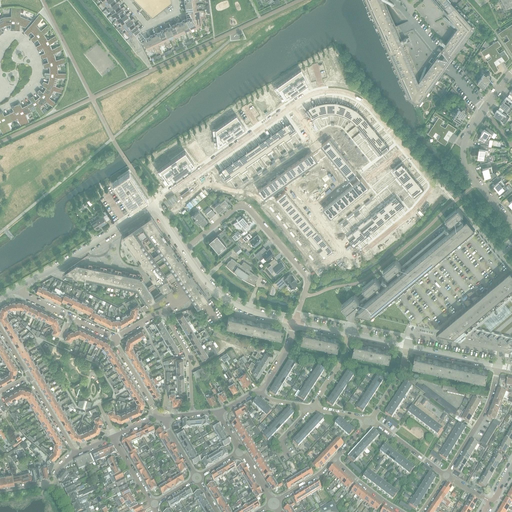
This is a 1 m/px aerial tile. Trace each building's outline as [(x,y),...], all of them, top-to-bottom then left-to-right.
[(98,0),(99,0),(101,0),(103,1),(101,3),(103,6),(106,5),(106,6),(107,7),(105,9),(106,9),(108,12),(110,11),(111,11),(111,12),(112,13),(110,15),(113,18),(115,16),(116,17),(117,19),(115,21),(118,24),(120,22),(121,23),(120,23),(122,25),(120,26),(120,27),(122,30),(125,28),(125,29),(126,31),(124,32),(125,32),(127,35),(129,34),(130,35),(131,37),(140,30),(138,27),(140,26),(138,23),(136,25),(133,22),(135,20),(133,18),(131,19),(128,16),(130,14),(129,12),(126,13),(124,10),(126,8),(124,6),(122,8),(119,4),(121,2),(119,0),(117,2),(115,0),(98,0)] [(449,0),(444,0),(439,4),(443,8),(451,2),(449,0)] [(511,4),(511,0),(501,0),(503,1),(501,2),(503,7),(506,6),(507,8),(511,4)] [(460,27),(444,48),(451,56),(473,26),(455,6),(447,13),(460,27)] [(11,16),(3,17),(5,25),(10,24),(10,29),(15,30),(16,7),(11,7),(11,16)] [(16,7),(15,30),(20,30),(20,24),(25,27),(31,20),(20,16),(21,7),(16,7)] [(199,10),(189,12),(191,17),(197,29),(201,27),(201,24),(199,10)] [(31,31),(34,35),(41,30),(36,25),(42,18),(39,15),(24,31),(27,35),(31,31)] [(189,18),(186,19),(191,31),(192,31),(191,29),(193,28),(194,30),(197,29),(191,17),(189,18)] [(191,31),(186,19),(180,22),(186,34),(185,31),(188,30),(189,32),(191,31)] [(186,34),(180,22),(175,24),(181,36),(180,34),(182,33),(183,35),(186,34)] [(181,36),(175,24),(169,27),(175,39),(174,37),(177,35),(178,37),(180,36),(181,36)] [(41,30),(34,35),(30,38),(33,42),(37,39),(40,44),(47,40),(44,34),(51,28),(48,25),(41,30)] [(394,27),(382,32),(383,35),(384,37),(386,42),(387,44),(389,49),(390,50),(392,56),(393,57),(395,62),(396,64),(398,69),(399,71),(401,76),(402,78),(404,83),(405,85),(407,90),(408,91),(410,97),(416,101),(417,102),(419,103),(430,89),(432,85),(435,81),(442,71),(434,65),(436,62),(438,59),(414,29),(400,35),(396,26),(394,27)] [(175,39),(169,27),(164,29),(170,41),(169,39),(171,38),(172,40),(175,39)] [(511,42),(511,35),(507,28),(498,33),(502,38),(507,35),(509,40),(505,43),(511,54),(511,44),(511,43),(511,42)] [(170,41),(164,29),(159,32),(164,44),(163,42),(166,41),(167,43),(170,41)] [(164,44),(159,32),(153,34),(159,47),(159,46),(158,44),(160,43),(162,45),(164,44)] [(159,47),(153,34),(148,37),(153,49),(154,49),(153,47),(155,46),(156,48),(159,46),(159,47)] [(47,40),(40,44),(36,46),(38,50),(42,48),(44,52),(52,49),(50,44),(58,40),(56,36),(47,40)] [(148,37),(142,40),(147,50),(147,49),(150,48),(151,50),(153,49),(148,37)] [(483,45),(486,48),(481,51),(484,56),(489,53),(492,58),(487,61),(495,73),(498,69),(494,62),(498,59),(489,46),(486,40),(483,45)] [(498,40),(489,46),(498,59),(502,57),(506,62),(509,58),(504,50),(499,53),(496,49),(501,45),(498,40)] [(60,45),(52,49),(44,52),(40,54),(42,59),(46,57),(48,62),(56,60),(54,53),(62,50),(60,45)] [(65,58),(56,60),(48,62),(43,63),(44,68),(49,67),(50,72),(58,73),(57,65),(66,63),(65,58)] [(300,69),(276,86),(285,98),(296,90),(297,89),(300,87),(308,82),(304,76),(301,69),(300,69)] [(49,77),(48,83),(55,86),(57,78),(66,79),(67,74),(58,73),(50,72),(45,72),(44,77),(49,77)] [(485,72),(481,77),(488,82),(491,77),(489,76),(490,75),(490,74),(490,73),(489,72),(488,72),(488,73),(487,73),(487,74),(485,72)] [(481,84),(480,86),(480,87),(480,88),(481,88),(482,88),(483,88),(483,87),(484,86),(484,87),(488,82),(481,77),(478,82),(481,84)] [(46,87),(43,92),(49,98),(54,90),(62,94),(64,89),(55,86),(48,83),(43,81),(41,85),(46,87)] [(40,96),(35,100),(40,107),(46,101),(53,107),(56,103),(49,98),(43,92),(39,89),(36,93),(40,96)] [(31,102),(27,105),(31,112),(35,109),(40,117),(44,114),(40,107),(35,100),(33,95),(29,98),(31,102)] [(329,101),(326,102),(328,113),(330,113),(333,113),(336,113),(337,102),(334,101),(332,101),(329,101)] [(511,107),(504,101),(502,104),(501,105),(505,109),(504,110),(508,113),(509,111),(511,107)] [(20,102),(16,104),(25,125),(29,123),(26,114),(31,112),(27,105),(22,107),(20,102)] [(318,103),(316,104),(320,115),(319,115),(320,117),(323,116),(326,116),(328,115),(328,113),(326,102),(324,102),(321,103),(318,103)] [(337,102),(336,113),(338,114),(341,114),(344,115),(348,105),(345,104),(343,103),(340,102),(337,102)] [(13,111),(9,113),(12,121),(17,118),(21,127),(25,125),(16,104),(11,106),(13,111)] [(308,108),(306,110),(312,119),(315,117),(317,116),(319,115),(320,115),(316,104),(313,105),(312,106),(310,107),(308,108)] [(348,105),(344,115),(346,116),(349,118),(351,119),(357,110),(355,108),(353,107),(350,106),(348,105)] [(460,107),(457,112),(464,117),(467,112),(465,110),(465,109),(466,108),(465,108),(465,107),(464,107),(463,107),(463,108),(462,109),(460,107)] [(357,110),(351,119),(353,121),(355,123),(357,125),(365,118),(364,116),(362,113),(360,112),(357,110)] [(503,123),(505,124),(509,118),(509,117),(507,116),(506,116),(507,115),(503,112),(502,113),(498,110),(497,110),(498,110),(497,112),(496,111),(494,114),(503,120),(504,121),(503,123)] [(2,111),(0,111),(0,117),(7,133),(12,131),(8,123),(12,121),(9,113),(4,115),(2,111)] [(457,119),(456,121),(456,122),(457,123),(458,123),(459,123),(459,122),(460,121),(461,122),(464,117),(457,112),(454,117),(457,119)] [(236,114),(215,129),(217,146),(233,135),(245,127),(240,121),(236,114)] [(439,117),(433,125),(446,134),(449,130),(453,133),(456,128),(448,123),(445,128),(441,125),(444,120),(439,117)] [(365,118),(357,125),(361,130),(361,131),(370,123),(365,118)] [(289,121),(283,126),(290,135),(296,131),(289,121)] [(361,130),(359,132),(364,138),(366,137),(366,136),(375,129),(370,123),(361,131),(361,130)] [(446,134),(433,125),(428,134),(433,137),(436,132),(440,135),(437,140),(445,145),(448,141),(444,138),(446,134)] [(283,126),(277,130),(284,140),(285,142),(291,137),(290,135),(283,126)] [(481,134),(482,134),(489,139),(491,136),(491,137),(495,132),(487,127),(484,131),(483,130),(481,134)] [(375,129),(366,136),(366,137),(371,142),(380,135),(375,129)] [(277,130),(271,134),(278,144),(284,140),(277,130)] [(271,134),(265,139),(272,148),(278,144),(271,134)] [(481,143),(481,146),(488,147),(490,139),(489,139),(482,134),(481,134),(480,143),(481,143)] [(371,142),(369,143),(374,149),(384,141),(380,135),(371,142)] [(331,137),(322,145),(325,149),(335,141),(331,137)] [(265,139),(259,143),(265,153),(266,154),(272,149),(272,148),(265,139)] [(335,141),(325,149),(329,153),(337,146),(337,147),(338,146),(335,141)] [(384,141),(374,149),(379,156),(389,147),(384,141)] [(259,143),(252,147),(259,157),(265,153),(259,143)] [(337,146),(329,153),(332,158),(340,151),(341,151),(337,147),(337,146)] [(478,154),(479,154),(487,156),(487,155),(488,156),(490,156),(491,147),(488,147),(481,146),(480,150),(479,150),(478,154)] [(252,147),(246,152),(253,161),(259,157),(252,147)] [(171,160),(159,169),(168,181),(188,167),(193,163),(185,151),(171,160)] [(340,151),(332,158),(335,162),(343,155),(340,151)] [(246,152),(239,157),(246,167),(253,161),(246,152)] [(311,152),(306,155),(312,163),(317,160),(311,152)] [(343,155),(335,162),(339,166),(347,160),(349,158),(345,154),(343,155)] [(479,154),(481,163),(482,162),(483,165),(490,163),(488,156),(487,155),(487,156),(479,154)] [(306,155),(302,158),(308,166),(312,163),(306,155)] [(239,157),(232,161),(239,171),(240,173),(247,169),(246,167),(239,157)] [(302,158),(297,161),(303,169),(308,166),(302,158)] [(347,160),(339,166),(342,170),(350,164),(347,160)] [(232,161),(225,167),(232,177),(239,171),(232,161)] [(297,161),(293,164),(299,173),(303,169),(297,161)] [(402,162),(393,170),(397,176),(398,176),(407,168),(402,162)] [(490,163),(483,165),(484,170),(483,170),(484,174),(485,174),(493,172),(493,171),(490,163)] [(293,164),(289,168),(294,176),(299,173),(293,164)] [(350,164),(342,170),(346,174),(353,168),(350,164)] [(225,167),(218,171),(225,181),(232,177),(225,167)] [(284,171),(290,179),(294,176),(289,168),(284,171)] [(353,168),(346,174),(349,179),(357,172),(353,168)] [(397,176),(403,184),(404,183),(413,176),(407,168),(398,176),(397,176)] [(283,169),(278,172),(280,174),(286,182),(290,179),(284,171),(283,169)] [(485,174),(490,180),(491,180),(493,182),(499,177),(494,171),(493,171),(493,172),(485,174)] [(118,179),(112,183),(130,210),(141,203),(142,204),(148,200),(130,173),(119,180),(118,179)] [(276,177),(275,177),(281,185),(286,182),(280,174),(276,177)] [(275,176),(270,179),(271,180),(277,188),(281,185),(275,177),(276,177),(275,176)] [(413,176),(404,183),(410,191),(419,183),(413,176)] [(361,177),(357,181),(364,190),(369,187),(361,177)] [(499,177),(493,182),(496,186),(495,186),(498,189),(505,184),(499,177)] [(267,183),(272,191),(277,188),(271,180),(267,183)] [(265,181),(261,184),(262,186),(268,194),(272,191),(267,183),(265,181)] [(357,181),(353,184),(360,194),(364,190),(357,181)] [(419,183),(410,191),(415,197),(424,189),(419,183)] [(353,184),(349,188),(356,197),(360,194),(353,184)] [(505,184),(498,189),(502,194),(502,193),(504,196),(510,191),(511,189),(511,188),(508,184),(506,186),(505,184)] [(262,186),(258,190),(263,198),(268,194),(262,186)] [(349,188),(344,191),(352,200),(356,197),(349,188)] [(344,191),(340,195),(348,204),(352,200),(344,191)] [(285,192),(275,199),(279,203),(288,196),(285,192)] [(340,195),(336,198),(344,207),(348,204),(340,195)] [(226,196),(213,207),(218,212),(220,210),(222,212),(231,205),(229,203),(231,201),(226,196)] [(288,196),(279,203),(282,208),(292,200),(288,196)] [(396,196),(390,201),(398,210),(404,205),(396,196)] [(336,198),(332,201),(339,211),(344,207),(336,198)] [(292,200),(282,208),(286,212),(295,204),(292,200)] [(332,201),(328,205),(335,214),(339,211),(332,201)] [(390,201),(384,206),(392,215),(398,210),(390,201)] [(295,204),(286,212),(289,216),(298,208),(295,204)] [(328,205),(323,208),(331,218),(335,214),(328,205)] [(384,206),(379,210),(386,220),(392,215),(384,206)] [(298,208),(289,216),(292,220),(302,213),(298,208)] [(458,208),(445,219),(450,225),(451,224),(452,226),(463,216),(462,215),(463,214),(458,208)] [(190,215),(198,225),(200,223),(202,226),(207,221),(198,210),(195,213),(194,212),(190,215)] [(379,210),(371,216),(379,226),(386,220),(379,210)] [(101,213),(95,216),(101,225),(107,222),(101,213)] [(302,213),(292,220),(296,224),(305,217),(302,213)] [(151,215),(122,235),(137,257),(138,256),(148,270),(157,284),(164,293),(173,287),(170,284),(178,279),(185,288),(189,295),(191,297),(192,299),(197,306),(200,304),(203,302),(208,299),(202,289),(196,280),(195,281),(164,238),(166,237),(151,215)] [(90,220),(92,222),(96,229),(101,225),(95,216),(90,220)] [(238,221),(234,223),(234,224),(235,225),(236,226),(237,227),(238,227),(239,228),(240,228),(241,228),(241,227),(242,226),(245,230),(249,227),(246,223),(247,222),(242,217),(241,218),(240,216),(236,219),(238,221)] [(371,216),(364,222),(372,232),(379,226),(371,216)] [(305,217),(296,224),(299,229),(309,221),(305,217)] [(371,315),(418,276),(475,228),(467,218),(356,312),(369,315),(371,315)] [(309,221),(299,229),(303,233),(312,225),(309,221)] [(364,222),(358,227),(366,236),(372,232),(364,222)] [(312,225),(303,233),(306,237),(315,229),(312,225)] [(358,227),(352,232),(360,241),(366,236),(358,227)] [(315,229),(306,237),(312,244),(321,237),(315,229)] [(352,232),(346,237),(354,246),(360,241),(352,232)] [(249,233),(243,238),(246,242),(252,236),(249,233)] [(254,247),(262,240),(257,234),(249,241),(254,247)] [(209,242),(218,253),(226,246),(217,235),(209,242)] [(321,237),(312,244),(318,252),(327,244),(321,237)] [(327,244),(318,252),(323,258),(332,250),(327,244)] [(262,248),(255,254),(260,260),(264,257),(267,260),(274,254),(270,248),(266,251),(262,248)] [(226,265),(226,266),(228,267),(230,269),(232,271),(234,273),(236,274),(236,275),(238,277),(247,264),(244,261),(241,265),(231,258),(229,262),(228,262),(227,263),(226,265)] [(276,260),(267,268),(272,273),(275,270),(277,273),(285,267),(281,261),(278,263),(276,260)] [(388,277),(401,266),(396,260),(383,271),(388,277)] [(76,263),(65,271),(65,272),(66,273),(71,274),(73,276),(136,289),(147,305),(156,299),(155,298),(154,297),(141,279),(139,278),(140,277),(79,264),(76,263)] [(247,264),(238,277),(241,279),(242,278),(244,280),(246,281),(249,282),(251,283),(254,285),(254,284),(256,282),(256,281),(258,277),(249,270),(251,267),(247,264)] [(511,271),(510,270),(436,332),(509,350),(511,347),(511,271)] [(284,275),(275,283),(280,288),(286,282),(291,288),(298,283),(295,281),(297,279),(292,274),(291,275),(290,274),(286,277),(284,275)] [(381,283),(376,278),(376,277),(363,288),(368,294),(381,283)] [(34,292),(40,294),(44,286),(42,285),(41,286),(39,285),(37,289),(36,289),(35,289),(34,291),(34,292)] [(44,286),(40,294),(45,297),(49,289),(46,288),(47,287),(44,286)] [(49,289),(45,297),(46,297),(46,298),(47,298),(49,298),(50,299),(54,290),(51,289),(51,290),(49,289)] [(54,290),(50,299),(52,300),(52,301),(53,301),(55,301),(58,294),(56,293),(56,291),(54,290)] [(61,301),(66,303),(69,296),(64,293),(63,295),(64,295),(61,301)] [(79,300),(75,308),(76,308),(77,309),(78,309),(79,309),(80,310),(88,293),(86,293),(84,299),(83,298),(82,300),(81,301),(79,300)] [(88,293),(80,310),(85,312),(88,305),(86,304),(87,302),(84,301),(85,300),(87,296),(89,297),(90,294),(88,293)] [(58,294),(55,301),(60,303),(61,301),(64,295),(63,295),(61,294),(60,295),(58,294)] [(69,296),(66,303),(71,305),(75,297),(72,295),(71,297),(69,296)] [(360,301),(356,296),(355,295),(342,305),(347,311),(360,301)] [(75,297),(71,305),(72,306),(73,307),(74,308),(75,307),(75,308),(79,300),(77,299),(77,298),(75,297)] [(9,302),(4,305),(8,312),(13,309),(9,302)] [(24,302),(21,309),(26,312),(29,304),(24,302)] [(29,304),(26,312),(31,314),(34,307),(29,304)] [(88,305),(85,312),(90,314),(93,309),(94,307),(88,305)] [(131,309),(130,311),(138,313),(139,307),(137,305),(131,309)] [(34,307),(31,314),(36,316),(39,309),(34,307)] [(39,309),(36,316),(41,319),(44,311),(39,309)] [(44,311),(41,319),(46,321),(49,314),(44,311)] [(97,312),(93,319),(94,320),(95,321),(96,321),(97,321),(98,322),(102,313),(99,311),(98,313),(97,312)] [(130,311),(130,313),(134,320),(136,318),(138,313),(130,311)] [(102,313),(98,322),(100,322),(101,323),(102,324),(103,324),(107,317),(104,315),(105,314),(102,313)] [(127,313),(124,314),(129,323),(134,320),(130,313),(127,314),(127,313)] [(49,314),(46,321),(51,323),(54,316),(49,314)] [(123,317),(121,318),(125,325),(129,323),(124,314),(122,316),(123,317)] [(177,318),(180,323),(186,319),(189,318),(189,317),(188,315),(185,317),(183,314),(177,318)] [(7,316),(0,319),(0,320),(2,324),(9,320),(7,316)] [(54,316),(51,323),(52,326),(59,324),(57,318),(54,316)] [(107,317),(103,324),(109,327),(113,320),(107,317)] [(236,318),(228,317),(226,326),(245,330),(246,321),(239,319),(239,318),(236,317),(236,318)] [(119,319),(116,319),(117,327),(122,327),(125,325),(121,318),(119,319)] [(186,319),(180,323),(183,328),(189,325),(187,322),(190,320),(189,318),(186,319)] [(9,320),(2,324),(5,329),(12,325),(11,323),(12,322),(10,319),(9,320)] [(157,326),(155,327),(156,330),(158,328),(164,325),(161,319),(155,323),(157,326)] [(254,322),(246,321),(245,330),(263,334),(264,324),(257,323),(257,322),(254,321),(254,322)] [(59,324),(52,326),(53,329),(60,333),(61,329),(59,324)] [(272,326),(264,324),(263,334),(281,338),(283,328),(275,327),(275,326),(272,325),(272,326)] [(12,325),(5,329),(8,333),(16,329),(15,326),(13,327),(12,325)] [(164,325),(158,328),(161,334),(167,330),(164,325)] [(189,325),(183,328),(186,333),(194,328),(193,326),(191,328),(189,325)] [(79,337),(82,329),(79,328),(74,330),(76,338),(79,337)] [(195,328),(194,328),(186,333),(190,339),(195,335),(193,332),(196,330),(195,328)] [(16,329),(8,333),(9,335),(9,336),(9,337),(10,337),(11,338),(18,334),(16,332),(17,331),(16,329)] [(83,339),(87,332),(82,329),(79,337),(83,339)] [(142,329),(138,332),(142,338),(146,336),(142,329)] [(76,338),(74,330),(67,332),(66,334),(74,338),(76,338)] [(167,330),(161,334),(164,339),(170,335),(167,330)] [(300,342),(305,343),(318,346),(320,336),(312,335),(313,334),(310,333),(310,334),(302,332),(300,342)] [(18,334),(11,338),(11,339),(11,340),(12,341),(13,341),(14,342),(22,338),(20,335),(19,336),(18,334)] [(74,338),(66,334),(64,339),(65,340),(70,343),(70,342),(71,343),(73,339),(74,338)] [(170,335),(164,339),(160,341),(161,343),(163,343),(165,345),(167,344),(173,340),(170,335)] [(195,335),(190,339),(193,344),(199,340),(201,339),(199,336),(197,338),(195,335)] [(127,338),(126,343),(133,345),(134,343),(130,336),(127,338)] [(318,346),(323,347),(336,350),(338,340),(331,339),(331,338),(328,337),(328,338),(320,336),(318,346)] [(22,338),(14,342),(16,347),(23,343),(22,341),(23,340),(22,338)] [(109,342),(104,340),(100,347),(102,348),(103,349),(110,344),(109,342)] [(173,340),(167,344),(169,347),(167,348),(168,350),(171,349),(176,345),(173,340)] [(199,340),(193,344),(196,349),(202,345),(199,340)] [(23,343),(16,347),(19,351),(27,347),(26,345),(24,345),(23,343)] [(133,345),(126,343),(124,349),(126,352),(133,347),(133,345)] [(113,349),(110,344),(103,349),(105,353),(113,349)] [(353,353),(358,354),(371,357),(373,348),(365,346),(366,345),(363,344),(363,345),(355,344),(353,353)] [(176,345),(171,349),(174,354),(180,351),(176,345)] [(202,345),(196,349),(199,354),(207,349),(206,347),(203,348),(202,345)] [(27,347),(19,351),(20,353),(20,354),(20,355),(21,356),(22,356),(28,352),(27,349),(28,349),(27,347)] [(133,347),(126,352),(128,356),(136,352),(133,347)] [(258,351),(256,354),(259,356),(262,358),(268,361),(271,356),(265,352),(264,355),(261,353),(260,352),(261,350),(257,347),(255,350),(258,351)] [(381,349),(373,348),(371,357),(389,361),(391,352),(383,350),(384,349),(381,348),(381,349)] [(113,349),(105,353),(107,356),(106,356),(107,359),(116,353),(113,349)] [(208,349),(207,349),(199,354),(202,359),(208,356),(206,353),(209,351),(208,349)] [(137,351),(136,352),(128,356),(130,358),(129,359),(130,360),(131,361),(138,357),(137,354),(138,354),(137,351)] [(8,352),(1,356),(3,358),(1,359),(3,361),(11,356),(10,355),(10,353),(9,352),(8,352)] [(28,352),(22,356),(22,357),(22,358),(23,359),(24,359),(25,361),(33,356),(31,354),(30,354),(28,352)] [(116,353),(107,359),(108,361),(110,360),(111,362),(118,358),(116,353)] [(11,356),(3,361),(4,363),(5,363),(7,365),(13,361),(11,356)] [(33,356),(25,361),(27,365),(34,361),(33,359),(34,358),(33,356)] [(138,357),(131,361),(132,362),(131,363),(132,364),(133,364),(134,365),(142,360),(141,358),(140,359),(138,357)] [(423,358),(415,357),(413,366),(431,370),(433,361),(426,359),(426,358),(423,357),(423,358)] [(118,358),(111,362),(112,365),(111,365),(113,368),(121,362),(118,358)] [(262,358),(259,363),(265,366),(268,361),(262,358)] [(142,360),(134,365),(137,370),(144,366),(143,363),(144,363),(142,360)] [(13,361),(7,365),(9,369),(16,365),(13,361)] [(34,361),(27,365),(30,370),(38,365),(36,363),(35,363),(34,361)] [(288,361),(285,366),(291,370),(295,365),(288,361)] [(431,370),(436,371),(449,374),(451,364),(444,363),(444,362),(441,361),(441,362),(433,361),(431,370)] [(121,362),(113,368),(114,370),(115,369),(117,372),(124,367),(124,366),(123,365),(122,365),(121,362)] [(259,363),(256,368),(262,371),(265,366),(259,363)] [(459,366),(457,365),(451,364),(449,374),(468,377),(470,368),(462,366),(462,365),(459,365),(459,366)] [(9,369),(9,371),(17,373),(18,368),(16,365),(9,369)] [(38,365),(30,370),(31,371),(31,372),(31,374),(32,374),(33,374),(40,370),(38,368),(39,367),(38,365)] [(144,366),(137,370),(140,374),(148,369),(147,367),(145,368),(144,366)] [(285,366),(282,371),(288,375),(291,370),(285,366)] [(318,366),(314,372),(320,376),(323,370),(318,366)] [(124,367),(117,372),(118,374),(117,375),(118,377),(127,372),(126,371),(126,370),(126,368),(125,368),(124,367)] [(239,367),(237,368),(247,384),(249,383),(249,382),(250,382),(245,373),(242,374),(242,373),(243,372),(239,367)] [(247,384),(237,368),(235,370),(238,375),(239,375),(239,376),(237,377),(243,386),(244,385),(245,386),(247,384)] [(262,371),(256,368),(253,373),(258,377),(262,371)] [(468,377),(472,378),(486,381),(488,372),(480,370),(480,369),(478,369),(477,370),(470,368),(468,377)] [(148,369),(140,374),(142,379),(149,375),(148,372),(149,372),(148,369)] [(196,377),(202,374),(198,369),(193,372),(196,377)] [(40,370),(33,374),(33,375),(33,376),(34,377),(35,377),(35,379),(44,374),(42,372),(41,372),(40,370)] [(9,371),(8,374),(12,380),(15,379),(17,373),(9,371)] [(282,371),(279,377),(285,380),(288,375),(282,371)] [(127,372),(118,377),(119,379),(121,378),(122,381),(130,376),(130,375),(129,374),(128,374),(127,372)] [(314,372),(311,377),(317,381),(320,376),(314,372)] [(347,372),(344,377),(350,381),(353,376),(347,372)] [(8,374),(4,376),(8,383),(12,380),(8,374)] [(44,374),(35,379),(38,383),(45,379),(44,377),(45,376),(44,374)] [(149,375),(142,379),(145,384),(154,379),(152,376),(151,377),(149,375)] [(130,376),(122,381),(123,383),(122,383),(124,386),(132,381),(132,380),(132,379),(131,378),(130,377),(129,376),(130,376)] [(279,377),(276,382),(282,386),(285,380),(279,377)] [(311,377),(307,382),(313,386),(317,381),(311,377)] [(344,377),(340,382),(346,386),(350,381),(344,377)] [(376,377),(373,382),(379,386),(382,381),(376,377)] [(45,379),(38,383),(41,388),(49,383),(48,381),(46,381),(45,379)] [(154,379),(145,384),(146,385),(146,386),(146,387),(147,388),(148,388),(155,384),(154,382),(155,381),(154,379)] [(228,380),(229,382),(231,384),(228,386),(232,393),(233,392),(234,393),(236,392),(236,391),(237,389),(235,386),(236,386),(234,382),(233,382),(232,380),(230,379),(228,380)] [(132,381),(124,386),(125,388),(126,387),(128,390),(135,385),(132,381)] [(404,384),(402,387),(409,391),(412,386),(405,381),(403,384),(404,384)] [(276,382),(272,387),(278,391),(282,386),(276,382)] [(307,382),(304,387),(310,391),(313,386),(307,382)] [(340,382),(337,387),(343,391),(346,386),(340,382)] [(373,382),(369,387),(375,391),(379,386),(373,382)] [(49,383),(41,388),(42,389),(42,391),(42,392),(44,392),(50,388),(49,386),(50,385),(49,383)] [(155,384),(148,388),(148,389),(148,390),(149,391),(150,391),(151,393),(159,388),(158,385),(156,386),(155,384)] [(135,385),(128,390),(129,392),(128,393),(129,395),(138,390),(135,385)] [(221,400),(227,397),(224,394),(225,393),(221,386),(217,388),(220,392),(217,394),(221,400)] [(278,391),(272,387),(269,392),(275,396),(278,391)] [(304,387),(301,392),(306,396),(310,391),(304,387)] [(337,387),(333,392),(339,396),(343,391),(337,387)] [(369,387),(366,392),(372,396),(375,391),(369,387)] [(401,390),(399,392),(405,397),(409,391),(402,387),(401,387),(400,389),(401,390)] [(50,388),(44,392),(44,393),(44,394),(45,395),(46,396),(46,397),(54,392),(53,390),(52,390),(50,388)] [(159,388),(151,393),(154,399),(155,399),(157,398),(157,397),(156,396),(160,393),(159,391),(160,390),(159,388)] [(18,389),(13,392),(17,399),(22,396),(18,389)] [(26,389),(24,397),(26,397),(33,393),(31,390),(26,389)] [(498,389),(496,395),(504,397),(507,398),(507,396),(504,395),(506,392),(498,389)] [(138,390),(129,395),(131,397),(132,397),(133,399),(141,395),(138,390)] [(171,391),(171,394),(169,394),(170,400),(172,400),(173,405),(172,405),(174,407),(175,407),(175,406),(179,406),(179,404),(183,404),(182,393),(182,390),(175,390),(171,391)] [(13,392),(8,395),(13,403),(16,401),(15,400),(17,399),(13,392)] [(54,392),(46,397),(49,401),(56,397),(55,395),(56,394),(54,392)] [(306,396),(301,392),(297,397),(303,401),(306,396)] [(333,392),(330,397),(336,401),(339,396),(333,392)] [(366,392),(363,397),(369,401),(372,396),(366,392)] [(397,395),(396,397),(395,397),(402,402),(405,397),(399,392),(398,392),(396,394),(397,395)] [(33,393),(26,397),(29,402),(36,398),(33,393)] [(210,404),(213,403),(214,404),(215,402),(216,402),(213,394),(209,395),(208,394),(206,395),(207,396),(206,397),(207,399),(208,399),(210,404)] [(13,403),(8,395),(4,397),(7,404),(10,403),(11,404),(13,403)] [(141,395),(133,399),(136,404),(143,399),(141,395)] [(496,395),(494,400),(501,403),(504,397),(496,395)] [(56,397),(49,401),(52,406),(60,401),(58,399),(57,400),(56,397)] [(336,401),(330,397),(326,403),(332,407),(336,401)] [(363,397),(359,403),(365,407),(369,401),(363,397)] [(394,400),(392,402),(392,403),(399,407),(402,402),(395,397),(396,397),(395,397),(393,399),(394,400)] [(36,398),(29,402),(30,404),(29,405),(30,407),(39,402),(36,398)] [(252,403),(257,408),(262,402),(257,398),(252,403)] [(470,400),(469,402),(478,407),(481,402),(474,398),(472,401),(470,400)] [(136,404),(136,405),(144,408),(145,402),(143,399),(136,404)] [(494,400),(492,406),(499,409),(501,403),(494,400)] [(60,401),(52,406),(53,407),(53,409),(53,410),(55,410),(61,406),(60,404),(61,403),(60,401)] [(39,402),(30,407),(32,409),(33,409),(34,411),(41,407),(41,406),(41,405),(41,404),(40,404),(39,402)] [(262,402),(257,408),(261,412),(266,407),(262,402)] [(391,405),(389,408),(395,412),(399,407),(392,403),(392,402),(391,402),(390,404),(391,405)] [(471,404),(468,409),(475,413),(478,407),(469,402),(469,403),(471,404)] [(365,407),(359,403),(356,408),(362,412),(365,407)] [(136,405),(135,407),(139,415),(142,413),(144,408),(136,405)] [(61,406),(55,410),(55,411),(55,412),(56,413),(57,414),(57,415),(65,410),(64,408),(63,409),(61,406)] [(242,406),(237,409),(242,416),(247,413),(242,406)] [(410,414),(413,416),(418,410),(413,406),(408,412),(407,413),(410,415),(410,414)] [(492,406),(490,411),(497,414),(499,409),(492,406)] [(41,407),(34,411),(36,413),(34,414),(36,416),(44,411),(43,410),(43,409),(43,408),(42,407),(41,407)] [(135,407),(130,409),(134,417),(139,415),(135,407)] [(266,416),(271,411),(266,407),(261,412),(263,414),(259,418),(261,419),(259,421),(260,422),(263,420),(266,416)] [(389,408),(388,407),(386,409),(387,410),(385,413),(392,417),(395,412),(389,408)] [(130,409),(126,412),(129,419),(134,417),(130,409)] [(242,416),(237,409),(232,411),(237,419),(242,416)] [(288,409),(283,413),(289,418),(293,414),(288,409)] [(464,411),(463,413),(465,414),(472,418),(475,413),(468,409),(466,412),(464,411)] [(65,410),(57,415),(60,419),(67,415),(66,413),(67,412),(65,410)] [(413,416),(412,417),(415,418),(418,420),(423,414),(418,410),(413,416)] [(44,411),(36,416),(37,418),(39,418),(40,420),(47,416),(44,411)] [(497,414),(490,411),(488,417),(494,420),(492,423),(497,426),(499,427),(501,423),(495,420),(497,414)] [(115,412),(108,415),(109,418),(115,421),(118,413),(115,412)] [(126,412),(121,414),(124,421),(129,419),(126,412)] [(118,413),(115,421),(121,423),(124,421),(121,414),(118,413)] [(283,413),(279,418),(285,423),(289,418),(283,413)] [(465,414),(463,413),(465,414),(462,419),(469,423),(472,418),(465,414)] [(318,414),(313,419),(319,423),(323,419),(318,414)] [(418,420),(417,420),(419,422),(420,421),(423,424),(428,418),(423,414),(418,420)] [(67,415),(60,419),(63,424),(71,419),(69,417),(68,418),(67,415)] [(47,416),(40,420),(41,422),(40,423),(41,426),(50,421),(47,416)] [(95,422),(94,425),(101,428),(103,422),(103,421),(102,418),(95,422)] [(208,418),(202,419),(202,426),(208,426),(210,428),(210,426),(208,425),(208,418)] [(279,418),(275,422),(280,427),(285,423),(279,418)] [(335,423),(339,428),(344,422),(339,418),(335,423)] [(423,424),(422,424),(425,426),(425,425),(428,427),(432,421),(428,418),(423,424)] [(71,419),(63,424),(66,428),(72,424),(71,422),(72,422),(71,419)] [(195,420),(194,420),(194,423),(196,423),(196,427),(202,426),(202,419),(201,419),(196,419),(195,420)] [(313,419),(309,423),(314,428),(319,423),(313,419)] [(188,420),(189,428),(195,427),(196,427),(196,423),(194,423),(194,420),(188,420)] [(231,424),(234,429),(241,424),(238,420),(231,424)] [(50,421),(41,426),(43,428),(44,427),(45,429),(52,425),(52,423),(52,422),(50,422),(50,421)] [(428,427),(427,428),(429,430),(430,429),(433,431),(437,425),(432,421),(428,427)] [(210,426),(210,428),(212,427),(214,431),(221,427),(218,422),(211,426),(210,426)] [(275,422),(271,427),(276,432),(280,427),(275,422)] [(344,422),(339,428),(344,432),(349,426),(344,422)] [(309,423),(305,428),(310,432),(314,428),(309,423)] [(72,424),(66,428),(68,433),(75,429),(72,424)] [(241,424),(234,429),(237,434),(244,429),(241,424)] [(459,424),(456,430),(462,434),(463,434),(465,432),(464,431),(466,428),(459,424)] [(52,425),(45,429),(46,431),(45,432),(47,435),(55,430),(54,428),(54,427),(54,426),(53,425),(52,425)] [(150,426),(146,428),(149,435),(155,432),(151,425),(150,426)] [(433,431),(432,432),(434,434),(435,433),(438,435),(442,429),(437,425),(433,431)] [(349,426),(344,432),(348,436),(353,431),(349,426)] [(93,427),(88,429),(91,436),(96,434),(93,427)] [(221,427),(214,431),(217,436),(224,432),(221,427)] [(271,427),(267,431),(272,436),(276,432),(271,427)] [(140,431),(139,431),(141,434),(142,434),(144,437),(149,435),(146,428),(142,430),(140,431)] [(305,428),(301,432),(306,437),(310,432),(305,428)] [(75,429),(68,433),(70,436),(71,438),(76,440),(78,433),(77,432),(75,429)] [(88,429),(83,431),(86,439),(91,436),(88,429)] [(161,429),(156,432),(155,432),(159,437),(165,433),(163,430),(162,430),(161,429)] [(178,440),(185,436),(182,432),(184,430),(182,429),(181,430),(175,434),(178,440)] [(244,429),(237,434),(240,439),(247,434),(244,429)] [(371,432),(369,434),(369,435),(374,440),(378,435),(373,430),(372,429),(370,431),(371,432)] [(55,430),(47,435),(48,437),(49,436),(51,439),(58,434),(55,430)] [(456,430),(453,435),(459,439),(460,440),(461,437),(460,437),(462,434),(456,430)] [(78,433),(76,440),(81,441),(83,440),(86,439),(83,431),(79,433),(78,433)] [(137,432),(134,434),(137,440),(142,438),(143,438),(144,437),(142,434),(141,434),(139,431),(137,432)] [(272,436),(267,431),(262,436),(268,441),(272,436)] [(224,432),(217,436),(220,441),(227,437),(224,432)] [(301,432),(297,437),(302,441),(306,437),(301,432)] [(165,433),(159,437),(162,442),(168,439),(165,433)] [(58,434),(51,439),(54,443),(61,439),(58,434)] [(137,440),(134,434),(130,435),(125,438),(124,439),(123,438),(121,443),(123,444),(123,443),(127,445),(130,444),(131,443),(137,440)] [(247,434),(240,439),(242,443),(250,438),(247,434)] [(367,436),(365,439),(364,439),(370,444),(374,440),(369,435),(369,434),(368,434),(366,436),(367,436)] [(453,435),(449,440),(456,444),(457,445),(458,442),(457,442),(459,439),(453,435)] [(185,436),(178,440),(181,445),(188,441),(185,436)] [(227,437),(220,441),(223,446),(222,447),(224,448),(224,446),(230,443),(227,437)] [(302,441),(297,437),(292,441),(298,446),(302,441)] [(250,438),(242,443),(246,450),(254,445),(250,438)] [(363,441),(361,443),(360,443),(366,449),(370,444),(364,439),(365,439),(364,438),(362,440),(363,441)] [(506,438),(502,444),(508,448),(511,442),(506,438)] [(54,443),(53,447),(61,448),(62,441),(61,439),(54,443)] [(168,439),(162,442),(165,447),(171,444),(168,439)] [(337,439),(333,443),(339,448),(343,444),(337,439)] [(449,440),(446,445),(453,449),(453,450),(455,447),(454,447),(456,444),(449,440)] [(472,440),(469,447),(475,450),(478,444),(472,440)] [(188,441),(181,445),(184,450),(191,446),(188,441)] [(13,448),(8,442),(7,443),(8,446),(7,447),(5,444),(3,445),(7,451),(13,448)] [(133,445),(131,443),(130,444),(127,445),(123,443),(123,444),(123,445),(129,455),(135,451),(132,446),(133,445)] [(333,443),(330,447),(335,452),(339,448),(333,443)] [(359,445),(356,448),(362,453),(366,449),(360,443),(361,443),(360,443),(358,445),(359,445)] [(171,444),(165,447),(168,453),(174,449),(171,444)] [(508,448),(502,444),(499,450),(505,454),(508,448)] [(112,445),(107,447),(110,455),(112,459),(114,458),(113,455),(112,455),(112,454),(115,453),(112,445)] [(254,445),(246,450),(249,455),(257,450),(254,445)] [(380,451),(385,455),(389,449),(390,449),(390,448),(388,447),(387,447),(384,445),(380,451)] [(446,445),(443,450),(450,454),(449,455),(450,455),(452,453),(451,452),(453,449),(446,445)] [(191,446),(184,450),(187,455),(194,451),(191,446)] [(53,447),(53,450),(58,456),(60,454),(61,448),(53,447)] [(107,447),(102,449),(105,457),(110,455),(107,447)] [(223,449),(218,451),(222,458),(228,454),(224,448),(222,447),(223,449)] [(330,447),(326,451),(332,456),(335,452),(330,447)] [(354,450),(352,452),(358,458),(362,453),(356,448),(356,447),(354,449),(354,450)] [(469,447),(465,452),(471,456),(475,450),(469,447)] [(102,449),(97,451),(100,459),(105,457),(102,449)] [(174,449),(168,453),(171,458),(177,454),(174,449)] [(389,449),(385,455),(390,459),(394,453),(395,452),(393,450),(392,451),(390,449),(389,449)] [(58,456),(53,450),(48,454),(54,460),(58,456)] [(257,450),(249,455),(252,459),(260,455),(257,450)] [(450,454),(443,450),(440,456),(446,460),(447,460),(448,458),(448,457),(449,455),(450,454)] [(100,459),(97,451),(92,453),(95,461),(100,459)] [(132,460),(138,457),(135,451),(129,455),(132,460)] [(194,451),(187,455),(191,460),(197,456),(194,451)] [(212,455),(214,458),(215,458),(217,461),(217,460),(222,457),(222,458),(218,451),(213,454),(212,455)] [(326,451),(322,455),(328,460),(332,456),(326,451)] [(496,455),(493,461),(499,464),(502,458),(500,457),(501,455),(495,451),(493,453),(496,455)] [(352,452),(351,452),(349,454),(350,454),(348,457),(353,462),(358,458),(352,452)] [(465,452),(461,458),(467,461),(471,456),(465,452)] [(394,453),(390,459),(394,463),(399,456),(399,457),(400,456),(398,454),(397,455),(394,453)] [(85,456),(81,458),(86,467),(92,464),(94,468),(96,467),(94,463),(93,464),(89,454),(85,456)] [(177,454),(171,458),(174,463),(181,459),(180,459),(177,454)] [(212,455),(207,458),(210,465),(211,465),(211,464),(215,462),(216,462),(216,461),(217,461),(215,458),(214,458),(212,455)] [(260,455),(252,459),(255,464),(263,459),(260,455)] [(322,455),(318,459),(324,464),(328,460),(322,455)] [(197,456),(191,460),(190,460),(194,465),(200,461),(201,461),(201,459),(199,460),(197,456)] [(399,456),(394,463),(399,466),(404,460),(405,460),(402,458),(402,459),(399,457),(399,456)] [(135,466),(141,462),(138,457),(132,460),(132,461),(132,460),(135,465),(135,466)] [(39,461),(40,466),(42,465),(44,476),(49,475),(49,474),(50,474),(51,471),(52,470),(53,466),(52,465),(54,462),(50,458),(47,462),(47,465),(43,465),(42,460),(39,461)] [(86,467),(81,458),(74,461),(78,470),(86,467)] [(102,464),(100,465),(101,467),(105,465),(105,464),(108,463),(109,467),(116,463),(114,458),(112,459),(104,463),(102,464)] [(201,459),(201,461),(202,462),(205,468),(210,465),(207,458),(202,461),(201,459)] [(461,458),(458,464),(464,467),(467,461),(461,458)] [(181,459),(174,463),(177,468),(184,464),(181,459)] [(263,459),(255,464),(258,469),(266,464),(263,459)] [(318,459),(315,463),(320,468),(324,464),(318,459)] [(404,460),(399,466),(404,470),(409,464),(410,463),(407,462),(404,460)] [(34,462),(35,467),(36,467),(38,478),(44,476),(42,465),(40,466),(39,461),(34,462)] [(230,462),(226,464),(230,471),(236,468),(232,461),(230,462)] [(493,461),(489,466),(495,470),(499,464),(493,461)] [(138,471),(144,467),(141,462),(135,466),(138,471)] [(106,468),(107,470),(108,473),(111,472),(118,468),(116,463),(109,467),(106,468)] [(184,464),(177,468),(180,472),(178,473),(180,474),(181,473),(186,470),(185,468),(186,468),(184,464)] [(221,468),(220,468),(222,472),(223,471),(225,474),(230,471),(226,464),(226,465),(221,468)] [(243,464),(237,468),(241,473),(247,469),(245,466),(243,464)] [(266,464),(258,469),(261,473),(269,469),(266,464)] [(409,464),(404,470),(409,474),(414,468),(415,467),(412,465),(412,466),(409,464)] [(464,467),(458,464),(454,470),(460,473),(464,467)] [(328,475),(330,477),(337,469),(333,465),(328,471),(330,473),(328,475)] [(489,466),(486,472),(492,476),(495,470),(489,466)] [(28,471),(29,472),(32,479),(38,478),(36,467),(35,467),(27,469),(28,471)] [(147,472),(144,467),(138,471),(141,476),(147,472)] [(309,467),(303,470),(308,477),(313,474),(309,467)] [(111,472),(108,473),(104,475),(105,477),(109,475),(110,478),(113,477),(120,473),(118,468),(111,472)] [(215,471),(215,472),(219,478),(224,475),(225,474),(223,471),(222,472),(220,468),(215,472),(215,471)] [(247,469),(241,473),(244,478),(250,474),(249,472),(247,469)] [(269,469),(261,473),(264,478),(272,474),(269,469)] [(337,469),(330,477),(332,478),(334,476),(336,478),(341,473),(337,469)] [(303,470),(299,473),(303,480),(308,477),(303,470)] [(365,478),(368,480),(373,474),(368,470),(363,476),(362,477),(364,479),(365,478)] [(58,480),(62,483),(77,476),(72,472),(69,475),(64,471),(58,480)] [(19,475),(13,476),(14,482),(21,481),(22,482),(33,480),(32,479),(29,472),(19,475)] [(150,477),(147,472),(141,476),(144,481),(150,477)] [(213,481),(213,482),(215,483),(214,481),(219,478),(215,472),(211,474),(210,475),(213,481)] [(486,472),(482,478),(488,482),(492,476),(486,472)] [(113,477),(116,482),(123,478),(120,473),(113,477)] [(179,475),(175,478),(179,484),(182,482),(184,481),(180,475),(180,474),(178,473),(179,475)] [(299,473),(294,476),(298,483),(303,480),(299,473)] [(341,473),(336,478),(338,480),(336,482),(338,484),(345,476),(341,473)] [(429,473),(425,479),(432,483),(433,484),(434,481),(435,477),(429,473)] [(12,474),(6,475),(7,485),(15,484),(14,482),(13,476),(12,474)] [(250,474),(244,478),(244,479),(247,483),(253,479),(250,474)] [(368,480),(367,481),(369,482),(370,482),(372,484),(373,484),(377,478),(373,474),(368,480)] [(77,476),(62,483),(60,484),(63,488),(73,484),(72,481),(77,478),(78,478),(78,476),(77,476)] [(294,476),(289,479),(293,486),(298,483),(294,476)] [(345,476),(338,484),(340,485),(342,483),(344,485),(349,480),(345,476)] [(147,486),(153,482),(150,477),(144,481),(147,486)] [(266,481),(269,486),(276,482),(273,477),(266,481)] [(123,478),(116,482),(118,487),(126,483),(123,478)] [(170,481),(168,482),(170,485),(172,484),(174,487),(175,486),(179,484),(175,478),(170,481)] [(373,484),(372,484),(374,486),(375,485),(377,487),(378,488),(382,481),(377,478),(373,484)] [(488,482),(482,478),(479,484),(485,488),(488,482)] [(253,479),(247,483),(250,488),(256,484),(253,479)] [(293,486),(289,479),(283,483),(288,489),(293,486)] [(425,479),(422,484),(429,488),(429,489),(431,486),(430,486),(432,483),(425,479)] [(349,480),(344,485),(346,487),(344,489),(346,491),(353,484),(349,480)] [(73,484),(63,488),(64,490),(66,494),(76,489),(74,485),(75,485),(75,486),(81,483),(80,481),(73,484)] [(317,481),(312,484),(316,491),(321,488),(317,481)] [(378,488),(377,487),(377,488),(379,490),(380,489),(382,491),(387,485),(382,481),(378,488)] [(157,488),(157,486),(156,486),(153,482),(147,486),(149,490),(150,489),(151,491),(157,488)] [(168,482),(163,485),(167,491),(170,489),(172,488),(174,487),(172,484),(170,485),(168,482)] [(210,492),(216,488),(214,484),(215,483),(213,482),(213,483),(207,486),(208,488),(210,492)] [(276,482),(269,486),(272,491),(282,485),(281,483),(278,485),(276,482)] [(126,483),(118,487),(120,492),(128,489),(125,484),(126,483)] [(447,483),(443,488),(448,491),(452,487),(447,483)] [(256,484),(250,488),(253,493),(259,489),(257,486),(256,484)] [(312,484),(307,487),(311,494),(316,491),(312,484)] [(422,484),(419,489),(426,493),(425,493),(426,494),(428,491),(427,491),(429,488),(422,484)] [(157,486),(157,488),(158,488),(162,494),(164,493),(167,491),(163,485),(158,488),(157,486)] [(382,491),(382,492),(384,494),(385,493),(387,495),(392,489),(387,485),(382,491)] [(353,493),(355,495),(360,489),(355,486),(349,494),(351,495),(353,493)] [(76,489),(66,494),(69,499),(80,493),(78,491),(81,489),(80,487),(76,489)] [(307,487),(302,490),(306,497),(311,494),(307,487)] [(80,493),(69,499),(71,504),(82,499),(81,498),(79,499),(78,497),(93,490),(92,488),(87,490),(84,491),(80,493)] [(186,489),(183,491),(187,497),(192,494),(188,488),(186,489)] [(216,488),(210,492),(213,497),(219,493),(216,488)] [(443,488),(440,493),(445,496),(448,491),(443,488)] [(115,495),(116,498),(114,499),(116,502),(119,500),(122,499),(130,494),(128,489),(120,492),(120,493),(115,495)] [(259,489),(253,493),(255,498),(254,499),(256,500),(256,499),(262,495),(261,493),(259,489)] [(360,489),(355,495),(357,497),(356,499),(358,500),(364,492),(360,489)] [(392,489),(387,495),(387,496),(389,497),(392,499),(397,493),(392,489)] [(419,489),(416,494),(422,498),(422,499),(423,499),(424,497),(424,496),(425,493),(426,493),(419,489)] [(302,490),(297,493),(301,500),(306,497),(302,490)] [(177,495),(176,495),(178,498),(180,497),(182,501),(187,497),(183,491),(178,494),(177,495)] [(200,491),(194,494),(193,495),(194,495),(197,500),(203,496),(201,493),(200,491)] [(364,492),(358,500),(360,502),(361,500),(363,501),(368,495),(364,492)] [(219,493),(213,497),(214,499),(216,502),(222,498),(219,493)] [(301,500),(297,493),(292,496),(296,503),(301,500)] [(440,493),(437,497),(442,501),(446,503),(449,505),(450,503),(443,499),(445,496),(440,493)] [(122,499),(119,500),(121,503),(118,505),(119,507),(123,504),(133,499),(130,494),(122,499)] [(416,494),(413,499),(419,503),(419,504),(420,504),(421,502),(420,501),(422,499),(422,498),(416,494)] [(467,502),(467,503),(474,507),(477,501),(471,497),(472,496),(469,494),(465,501),(467,502)] [(171,498),(175,504),(180,501),(181,501),(182,501),(180,497),(178,498),(176,495),(171,498)] [(368,495),(363,501),(366,503),(364,506),(366,507),(372,499),(368,495)] [(71,504),(73,509),(82,505),(87,503),(85,500),(89,498),(88,496),(82,499),(71,504)] [(203,496),(197,500),(200,505),(206,501),(205,499),(203,496)] [(437,497),(434,502),(439,505),(442,501),(437,497)] [(170,508),(170,509),(172,509),(171,507),(175,504),(171,498),(168,500),(166,501),(170,508)] [(222,498),(216,502),(218,505),(219,507),(225,503),(222,498)] [(511,501),(506,498),(503,503),(510,507),(511,505),(511,502),(511,501)] [(133,499),(123,504),(124,506),(125,504),(127,508),(136,503),(133,499)] [(255,501),(250,503),(254,510),(259,506),(256,500),(254,499),(255,501)] [(372,499),(366,507),(368,508),(370,506),(372,508),(376,502),(372,499)] [(419,503),(413,499),(409,505),(416,509),(418,507),(417,507),(419,504),(419,503)] [(206,501),(200,505),(203,510),(209,506),(206,501)] [(337,511),(333,501),(320,509),(321,511),(337,511)] [(82,505),(73,509),(74,511),(80,511),(84,510),(83,508),(89,505),(87,502),(87,503),(82,505)] [(376,502),(372,508),(374,510),(372,511),(375,511),(381,505),(376,502)] [(136,503),(127,508),(129,511),(130,510),(132,510),(132,509),(138,507),(136,503)] [(225,503),(219,507),(222,511),(229,508),(225,503)] [(244,506),(244,507),(246,511),(247,510),(248,511),(250,511),(254,510),(250,503),(245,506),(244,506)] [(283,509),(285,511),(289,511),(293,510),(291,507),(294,505),(293,503),(283,509)] [(467,503),(464,508),(471,511),(474,507),(467,503)] [(503,503),(500,508),(507,511),(508,509),(511,511),(511,508),(510,507),(503,503)]
